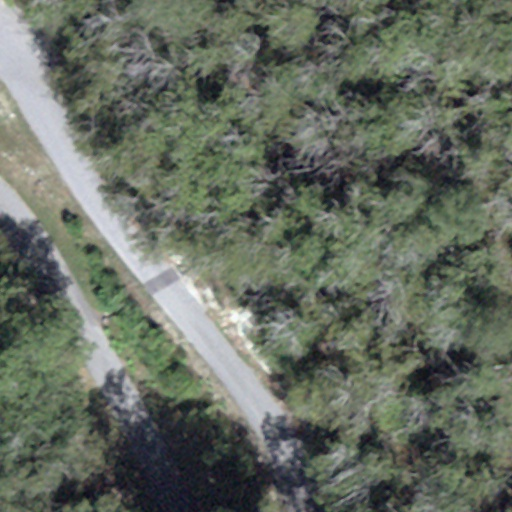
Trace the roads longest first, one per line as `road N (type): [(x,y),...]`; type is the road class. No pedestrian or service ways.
road 1 (unclassified): [(299,511),(286,457),(268,428),(89,194),(26,66),(0,38)]
road 2 (unclassified): [(0,204),(43,263),(167,511)]
